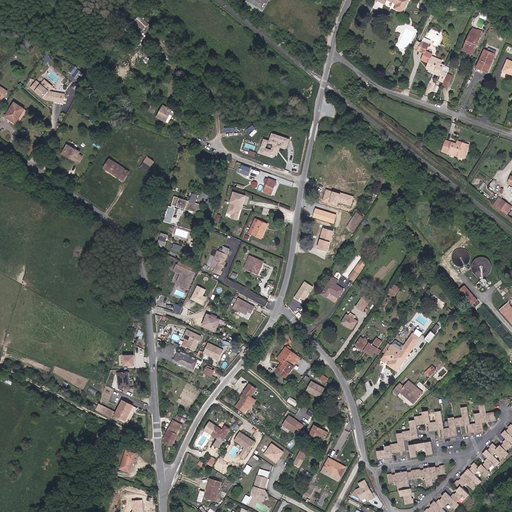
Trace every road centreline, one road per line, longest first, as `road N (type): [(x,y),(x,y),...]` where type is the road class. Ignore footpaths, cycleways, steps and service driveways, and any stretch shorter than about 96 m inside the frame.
road 1 (tertiary): [(161,482),(138,258),(102,215),(0,146)]
road 2 (unclassified): [(277,306),(161,482)]
road 3 (residential): [(331,52),(381,86),(511,135)]
road 4 (residential): [(376,472),(340,376),(277,306)]
road 5 (unclassified): [(331,52),(302,181)]
road 6 (unclassified): [(302,181),(277,306)]
